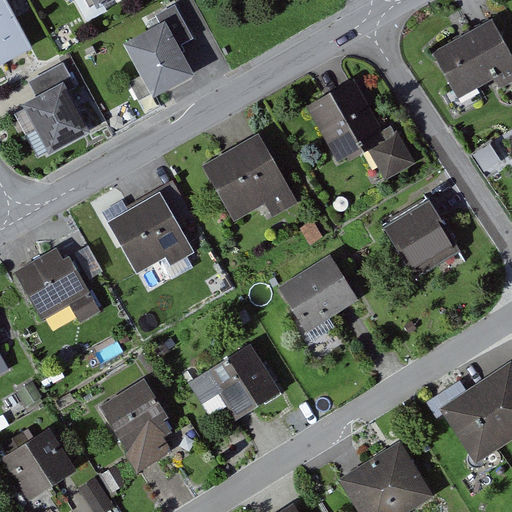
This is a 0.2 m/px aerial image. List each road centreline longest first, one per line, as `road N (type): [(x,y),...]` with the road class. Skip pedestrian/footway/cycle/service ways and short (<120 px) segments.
road 1 (residential): [(19,218),(372,18)]
road 2 (residential): [(511,322),(202,511)]
road 3 (residential): [(372,18),(376,44),(511,247)]
